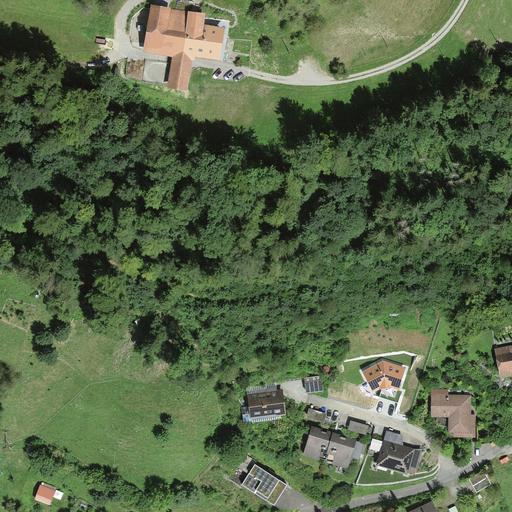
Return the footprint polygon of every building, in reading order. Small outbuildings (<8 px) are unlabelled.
[(199,15),(151,7),(145,47),(173,52),(167,85),(183,88),(189,53),(214,57),(218,29),(197,26),(199,15)] [(278,30),(268,26),(262,38),(272,43),(278,30)] [(206,93),(207,79),(199,78),(198,92),(206,93)] [(511,347),(497,351),(501,374),(511,371),(511,347)] [(384,361),(363,372),(373,392),(379,389),(392,388),(394,389),(399,390),(405,368),(384,361)] [(305,377),(307,393),(325,391),(323,375),(305,377)] [(250,419),(286,414),(283,390),(247,394),(250,419)] [(470,415),(471,395),(448,395),(449,390),(432,390),(431,417),(448,417),(448,434),(454,433),(454,437),(475,437),(476,415),(470,415)] [(326,414),(309,409),(307,418),(324,422),(326,414)] [(368,426),(351,421),(348,430),(365,434),(366,431),(370,432),(371,428),(368,427),(368,426)] [(360,459),(364,444),(356,441),(357,439),(313,426),(303,455),(319,461),(320,458),(332,462),(332,464),(348,469),(352,457),(360,459)] [(408,472),(415,475),(423,449),(414,449),(403,446),(402,435),(386,431),(377,465),(407,474),(408,472)] [(274,504),(286,485),(257,466),(244,458),(237,469),(246,475),(241,483),(274,504)] [(466,478),(475,495),(490,487),(482,470),(466,478)] [(49,505),(53,491),(38,487),(35,501),(49,505)] [(437,511),(432,501),(409,511),(437,511)]
